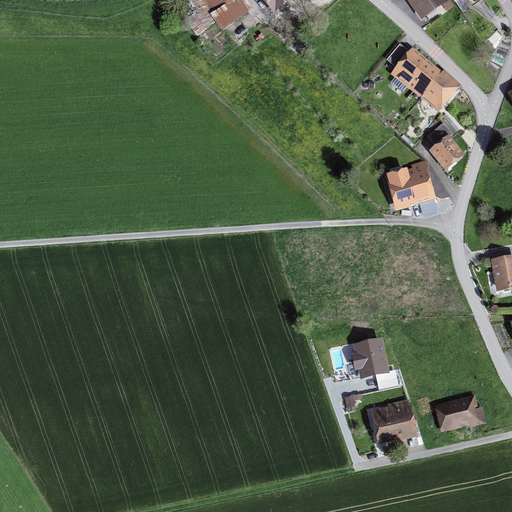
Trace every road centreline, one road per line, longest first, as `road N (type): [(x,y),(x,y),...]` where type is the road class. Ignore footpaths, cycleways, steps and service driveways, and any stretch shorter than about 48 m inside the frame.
road 1 (track): [(0,246),(387,220),(456,226)]
road 2 (residential): [(511,381),(456,241),(492,116)]
road 3 (residential): [(492,116),(378,0)]
